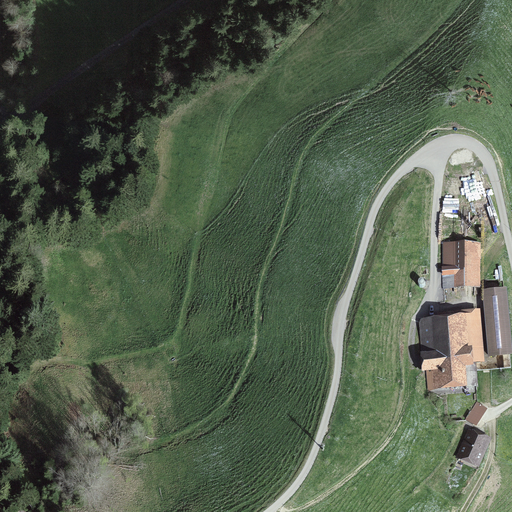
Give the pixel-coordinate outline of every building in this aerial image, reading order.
[(442,204),(442,215),(457,215),(457,203),(442,204)] [(475,286),(474,243),(444,243),(444,287),(456,286),(475,286)] [(511,349),(508,292),(487,293),(492,356),(511,354),(511,349)] [(469,382),(468,364),(481,363),(477,318),(464,319),(464,313),(440,315),(441,321),(422,322),(425,366),(428,366),(429,385),(469,382)] [(483,409),(476,404),(465,420),(473,425),(483,409)] [(485,445),(476,441),(477,438),(471,435),(462,453),(478,461),(485,445)]
